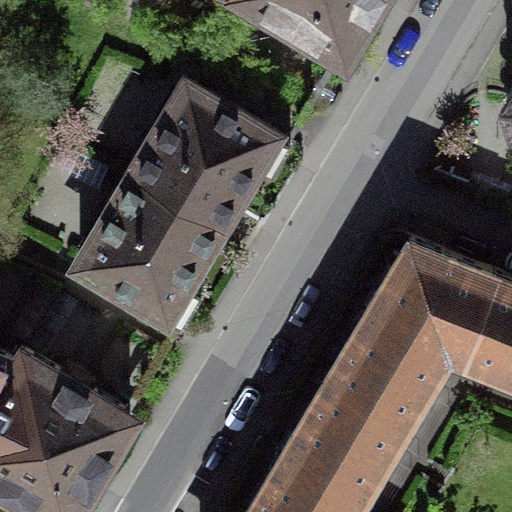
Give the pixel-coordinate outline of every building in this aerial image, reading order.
[(261,0),(341,47),(343,49),(372,0),(261,0)] [(186,75),(133,166),(220,218),(237,189),(255,159),(272,169),(291,138),(288,136),(186,75)] [(220,218),(133,166),(79,257),(180,317),(183,319),(202,287),(185,277),(203,247),(220,218)] [(366,309),(331,368),(404,412),(447,339),(462,345),(494,265),(411,233),(380,285),(376,288),(373,291),(370,295),(368,300),(367,304),(366,309)] [(462,345),(511,364),(511,272),(494,265),(462,345)] [(14,355),(0,347),(0,384),(24,344),(22,343),(14,355)] [(24,344),(0,384),(0,476),(8,481),(59,511),(68,511),(131,407),(128,405),(24,344)] [(344,511),(404,412),(331,368),(296,427),(292,430),(288,434),(285,438),(283,442),(282,447),(281,452),(246,511),(247,511),(344,511)]
